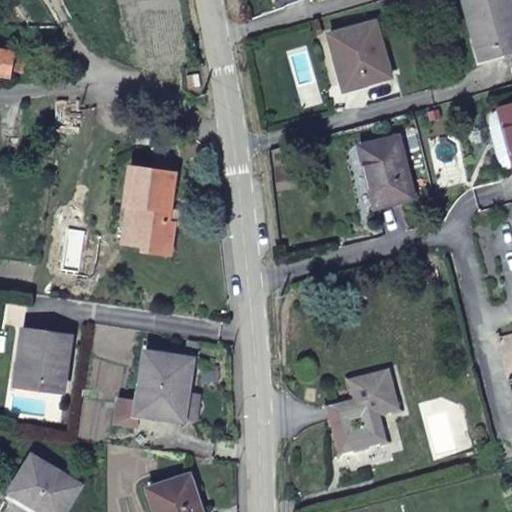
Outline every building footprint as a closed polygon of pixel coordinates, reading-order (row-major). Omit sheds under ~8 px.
[(511,3),(511,0),(463,0),(478,52),(498,47),(500,52),(511,49),(511,3)] [(374,23),(328,35),(342,83),(363,77),(364,82),(388,75),(374,23)] [(27,57),(0,51),(0,74),(8,76),(9,70),(24,73),(27,57)] [(196,72),(184,74),(187,84),(198,82),(196,72)] [(53,102),(52,127),(77,131),(77,101),(53,102)] [(16,159),(51,163),(52,127),(53,102),(19,105),(16,159)] [(511,105),(498,109),(511,161),(511,105)] [(397,137),(360,146),(374,207),(412,197),(397,137)] [(168,254),(173,224),(167,222),(169,210),(174,174),(128,167),(125,206),(132,207),(127,244),(142,247),(141,250),(168,254)] [(121,243),(127,244),(132,207),(125,206),(121,243)] [(167,222),(173,224),(175,224),(177,211),(169,210),(167,222)] [(69,337),(22,330),(16,379),(37,383),(37,389),(61,392),(69,337)] [(181,415),(184,394),(189,359),(144,353),(137,400),(117,397),(113,422),(134,425),(136,413),(136,407),(137,407),(158,410),(157,416),(181,420),(181,415)] [(352,398),(326,406),(338,453),(385,439),(379,414),(399,409),(388,369),(347,379),(352,398)] [(197,395),(184,394),(181,415),(194,418),(197,395)] [(136,413),(157,416),(158,410),(137,407),(136,407),(136,413)] [(62,511),(78,486),(31,456),(9,492),(41,511),(62,511)] [(199,511),(188,476),(147,489),(154,511),(199,511)]
